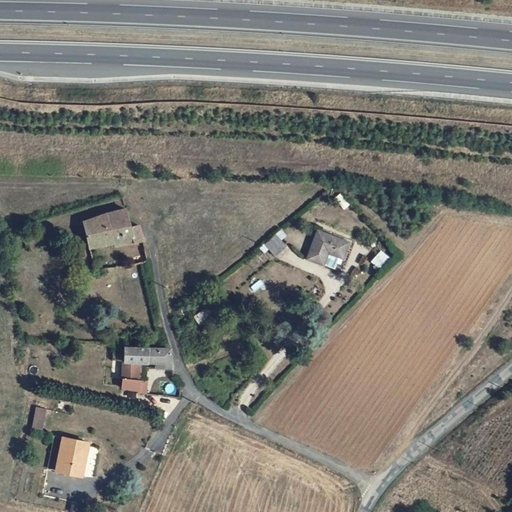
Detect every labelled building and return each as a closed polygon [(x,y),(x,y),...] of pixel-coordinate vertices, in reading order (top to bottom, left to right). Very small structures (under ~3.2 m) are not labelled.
[(118,219),(75,229),(82,253),(105,247),(107,254),(132,248),(126,227),(120,228),(118,219)] [(306,233),(296,262),(313,267),(317,255),(334,261),(340,244),(306,233)] [(271,238),(258,247),(267,259),(280,249),(271,238)] [(380,249),(370,261),(380,270),(390,258),(380,249)] [(161,353),(118,351),(116,367),(129,368),(145,369),(146,372),(163,373),(161,353)] [(129,368),(116,367),(115,382),(128,384),(129,368)] [(128,384),(115,382),(114,391),(131,394),(131,397),(134,397),(135,385),(128,384)] [(42,430),(46,408),(35,406),(31,428),(42,430)] [(56,441),(49,474),(67,477),(71,457),(78,458),(80,445),(56,441)] [(78,458),(71,457),(67,477),(75,478),(78,458)]
